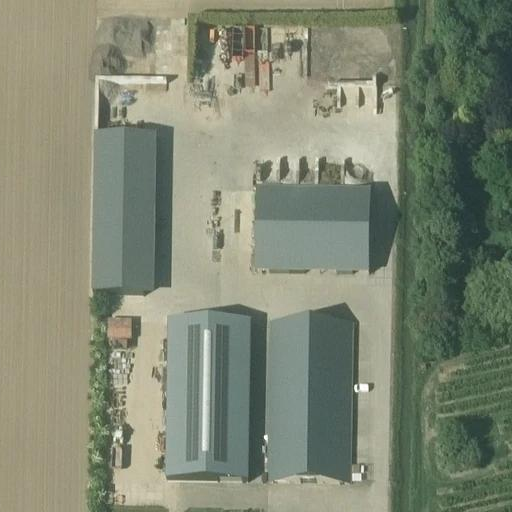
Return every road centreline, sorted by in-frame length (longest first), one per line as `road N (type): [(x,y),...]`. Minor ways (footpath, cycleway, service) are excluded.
road 1 (unknown): [(387,297),(389,152),(383,135),(362,123),(269,130),(238,158),(229,269),(232,285),(250,291)]
road 2 (unknown): [(378,511),(387,297)]
road 3 (unknown): [(250,291),(387,297)]
